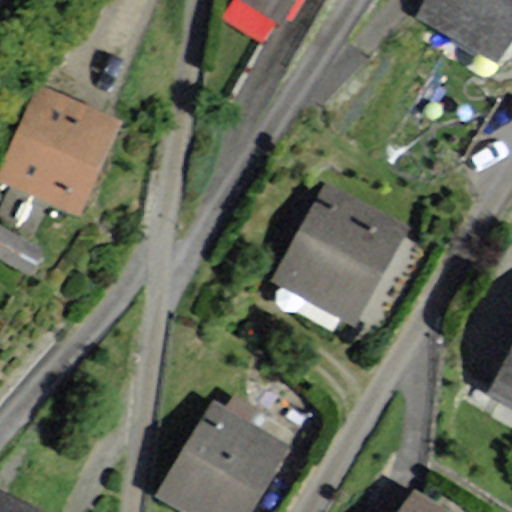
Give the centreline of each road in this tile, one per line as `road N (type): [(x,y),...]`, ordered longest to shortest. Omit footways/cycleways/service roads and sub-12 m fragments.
road 1 (residential): [(511,172),(307,511)]
road 2 (residential): [(357,0),(161,297)]
road 3 (residential): [(162,258),(200,0)]
road 4 (residential): [(0,427),(162,258)]
road 5 (residential): [(135,511),(161,297)]
